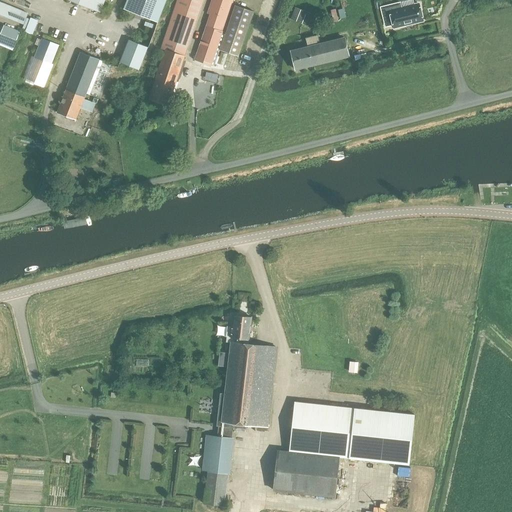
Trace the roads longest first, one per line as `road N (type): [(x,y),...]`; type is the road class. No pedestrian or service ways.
road 1 (unclassified): [(0,217),(511,94)]
road 2 (tertiary): [(0,297),(359,218),(511,216)]
